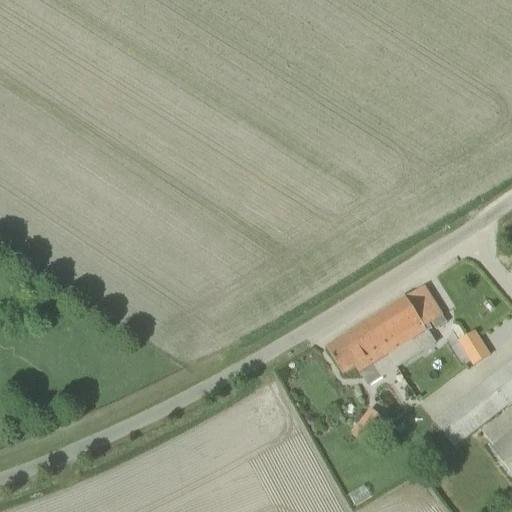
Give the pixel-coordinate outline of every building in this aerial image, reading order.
[(443,316),(424,288),(326,349),(343,376),(355,368),(360,376),(428,333),(424,328),(443,316)] [(459,347),(473,368),(487,359),(472,338),(459,347)] [(511,363),(476,391),(496,415),(496,416),(511,404),(511,363)] [(476,432),(456,407),(434,423),(454,448),(476,432)] [(511,477),(511,409),(482,433),(494,448),(491,450),(511,477)]
